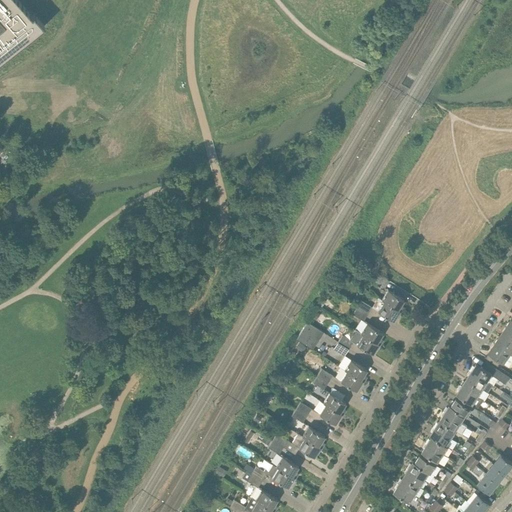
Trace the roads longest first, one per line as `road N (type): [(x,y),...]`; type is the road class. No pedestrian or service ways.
road 1 (residential): [(448,326),(431,315),(314,511)]
road 2 (tertiary): [(339,511),(448,326)]
road 3 (residential): [(364,511),(467,337)]
